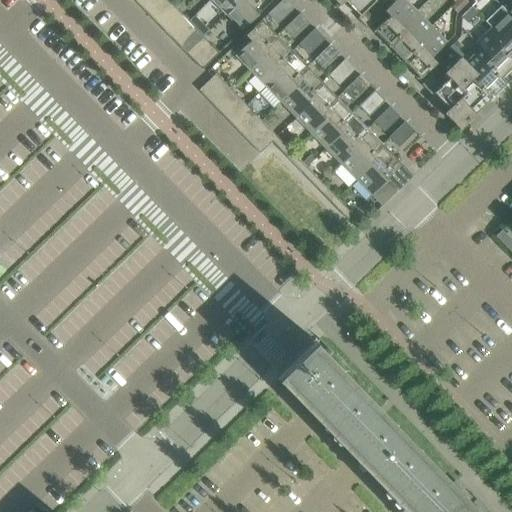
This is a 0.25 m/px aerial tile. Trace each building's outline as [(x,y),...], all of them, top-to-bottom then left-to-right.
[(148,15),(164,0),(148,0),(141,8),(148,15)] [(156,23),(173,7),(166,0),(164,0),(148,15),(156,23)] [(210,0),(211,1),(225,15),(241,0),(210,0)] [(241,0),(225,15),(226,16),(227,17),(241,31),(257,15),(253,11),(263,0),(241,0)] [(282,0),(268,13),(278,23),(294,8),(286,0),(282,0)] [(375,0),(346,0),(344,3),(359,18),(358,19),(368,29),(373,24),(363,14),(377,1),(375,0)] [(401,27),(417,11),(405,0),(397,0),(385,12),(390,17),(374,32),(389,48),(405,32),(401,27)] [(458,13),(468,3),(464,0),(460,0),(457,3),(453,7),(458,13)] [(163,31),(181,14),(173,7),(156,23),(163,31)] [(468,23),(477,13),(472,8),(462,18),(468,23)] [(416,43),(432,27),(417,11),(401,27),(405,32),(389,48),(405,64),(421,48),(416,43)] [(283,28),(293,38),(309,23),(299,13),(283,28)] [(511,18),(507,13),(492,28),(507,44),(501,49),(511,59),(511,18)] [(171,39),(188,22),(181,14),(163,31),(171,39)] [(250,40),(234,56),(250,72),(266,57),(266,56),(265,55),(261,52),(278,35),(262,19),(245,35),(250,40)] [(178,47),(196,30),(188,22),(171,39),(178,47)] [(431,59),(448,43),(432,27),(416,43),(421,48),(405,64),(420,79),(436,64),(431,59)] [(492,28),(475,44),(481,50),(483,48),(492,58),(490,59),(486,64),(501,80),(503,79),(511,70),(511,59),(501,49),(507,44),(492,28)] [(299,44),(308,54),(324,39),(315,29),(299,44)] [(186,54),(203,38),(196,30),(178,47),(186,54)] [(266,57),(250,72),(251,74),(266,88),(281,73),(282,72),(281,71),(277,67),(293,51),(283,40),(281,39),(278,35),(261,52),(265,55),(266,56),(266,57)] [(194,62),(211,46),(203,38),(186,54),(194,62)] [(314,59),(323,69),(339,54),(330,44),(314,59)] [(201,70),(218,53),(211,46),(194,62),(201,70)] [(464,56),(454,46),(449,51),(459,61),(462,58),(464,56)] [(467,63),(466,64),(476,74),(471,79),(475,83),(486,95),(491,100),(508,84),(503,79),(501,80),(486,64),(490,59),(492,58),(483,48),(481,50),(467,63)] [(266,88),(260,94),(261,96),(274,109),(280,103),(296,88),(296,87),(295,86),(292,83),(308,67),(298,56),(297,55),(293,51),(277,67),(281,71),(282,72),(281,73),(266,88)] [(432,76),(427,81),(438,92),(435,95),(448,109),(449,110),(465,94),(464,93),(460,89),(471,79),(476,74),(466,64),(467,63),(462,58),(459,61),(446,73),(451,78),(443,86),(432,76)] [(329,75),(339,85),(355,70),(345,60),(329,75)] [(296,88),(280,103),(282,105),(295,119),(311,103),(306,98),(323,82),(313,71),(311,70),(308,67),(292,83),(295,86),(296,87),(296,88)] [(206,98),(224,81),(216,74),(199,90),(206,98)] [(344,90),(354,100),(370,85),(360,75),(344,90)] [(448,109),(443,114),(459,131),(476,115),(471,110),(486,95),(475,83),(471,79),(460,89),(464,93),(465,94),(449,110),(448,109)] [(214,106),(231,89),(224,81),(206,98),(214,106)] [(438,92),(427,81),(422,86),(432,97),(435,95),(438,92)] [(311,103),(295,119),(297,120),(310,134),(326,119),(326,118),(325,117),(321,113),(338,97),(328,87),(327,86),(323,82),(306,98),(311,103)] [(222,114),(239,97),(231,89),(214,106),(222,114)] [(359,106),(368,115),(384,100),(375,91),(359,106)] [(229,122),(247,105),(239,97),(222,114),(229,122)] [(326,119),(310,134),(312,136),(325,150),(341,134),(336,129),(353,113),(343,102),(342,101),(338,97),(321,113),(325,117),(326,118),(326,119)] [(237,130),(254,113),(247,105),(229,122),(237,130)] [(374,121),(383,131),(399,116),(390,106),(374,121)] [(245,138),(262,121),(254,113),(237,130),(245,138)] [(341,134),(325,150),(327,151),(340,165),(356,150),(355,148),(351,145),(368,128),(358,118),(357,116),(353,113),(336,129),(341,134)] [(253,146),(270,129),(262,121),(245,138),(253,146)] [(389,137),(399,146),(415,131),(405,122),(389,137)] [(356,150),(340,165),(342,167),(355,181),(371,165),(372,165),(370,164),(366,160),(383,144),(373,133),(372,132),(368,128),(351,145),(355,148),(356,150)] [(272,142),(277,137),(270,129),(253,146),(260,153),(272,142)] [(292,152),(277,137),(272,142),(287,158),(292,152)] [(371,165),(355,181),(357,182),(370,196),(386,181),(397,192),(414,175),(388,149),(387,148),(383,144),(366,160),(370,164),(372,165),(371,165)] [(307,168),(292,152),(287,158),(302,173),(307,168)] [(322,183),(307,168),(302,173),(317,189),(322,183)] [(337,199),(322,183),(317,189),(332,204),(337,199)] [(352,214),(337,199),(332,204),(347,219),(352,214)] [(478,511),(315,343),(279,377),(410,511),(478,511)]
